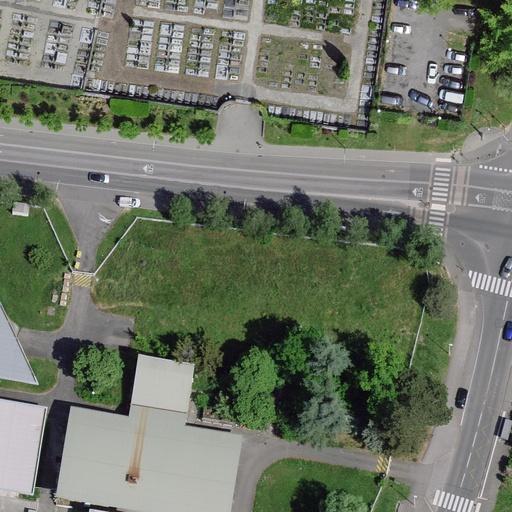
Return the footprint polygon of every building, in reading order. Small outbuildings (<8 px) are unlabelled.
[(30,209),(14,207),(13,217),(29,219),(30,209)] [(0,380),(27,385),(0,310),(0,492),(27,497),(39,419),(0,413),(0,380)] [(142,372),(136,410),(188,418),(194,380),(142,372)] [(511,430),(511,422),(506,421),(501,442),(509,443),(511,430)] [(80,426),(69,499),(153,511),(233,511),(243,452),(80,426)]
